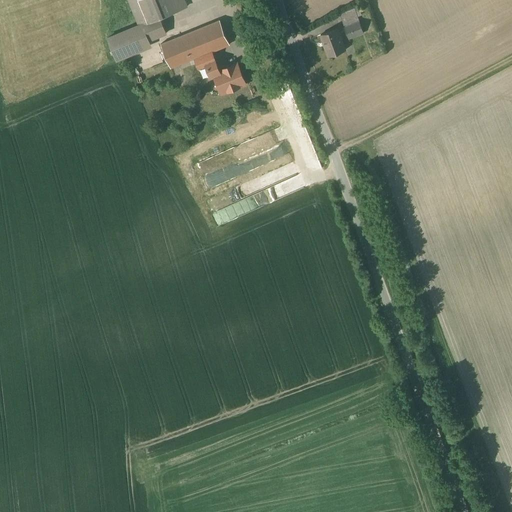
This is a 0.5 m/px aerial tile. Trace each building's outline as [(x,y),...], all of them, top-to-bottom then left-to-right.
[(129,0),(140,25),(108,38),(117,61),(152,47),(150,40),(167,33),(160,17),(189,6),(186,0),(129,0)] [(354,8),(340,14),(349,38),(363,33),(354,8)] [(220,21),(161,44),(168,62),(170,68),(195,58),(211,52),(229,44),(220,21)] [(338,29),(321,35),(329,56),(345,50),(338,29)] [(195,58),(201,71),(217,65),(211,52),(195,58)] [(219,70),(217,65),(201,71),(204,78),(214,74),(222,94),(245,84),(237,64),(219,70)]
